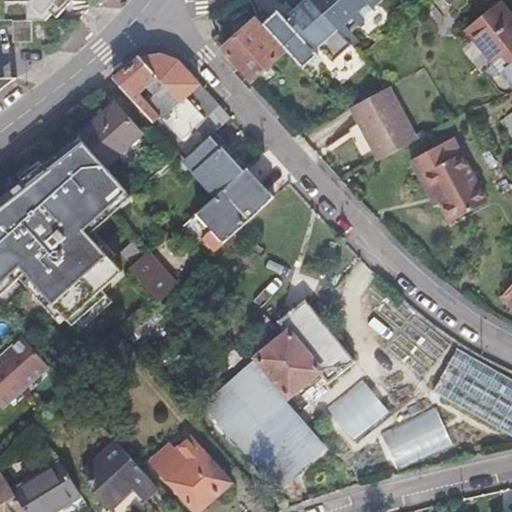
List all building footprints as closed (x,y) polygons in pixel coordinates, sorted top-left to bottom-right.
[(33,0),(34,2),(30,2),(30,22),(33,22),(47,22),(54,15),(59,19),(72,4),(67,0),(33,0)] [(284,52),(314,85),(362,43),(352,32),(372,13),(366,7),(372,0),(292,0),(260,26),(284,52)] [(441,27),(467,5),(467,0),(431,0),(424,6),(441,27)] [(511,18),(500,4),(465,33),(474,44),(477,42),(496,66),(502,60),(510,68),(505,72),(511,81),(511,18)] [(256,21),(221,52),(249,84),(284,52),(260,26),(256,21)] [(33,44),(33,22),(30,22),(13,22),(14,45),(33,44)] [(155,60),(139,61),(156,79),(147,88),(151,92),(146,96),(151,101),(147,105),(178,139),(181,143),(195,130),(206,142),(214,135),(229,122),(179,65),(164,60),(159,60),(155,60)] [(139,61),(112,83),(170,146),(178,139),(147,105),(138,96),(147,88),(156,79),(139,61)] [(10,84),(16,78),(0,78),(0,85),(2,90),(10,84)] [(378,163),(416,144),(385,90),(348,110),(357,126),(360,124),(365,132),(361,134),(378,163)] [(78,139),(104,169),(141,137),(115,107),(78,139)] [(511,141),(511,115),(499,124),(511,141)] [(360,124),(357,126),(361,134),(365,132),(360,124)] [(216,199),(246,170),(214,135),(206,142),(185,162),(184,164),(216,199)] [(104,169),(78,139),(0,203),(0,292),(18,277),(59,325),(66,319),(78,333),(114,302),(102,289),(119,274),(79,226),(122,190),(104,169)] [(425,179),(440,207),(450,226),(487,206),(453,142),(411,165),(420,182),(425,179)] [(201,241),(213,254),(273,200),(246,170),(216,199),(187,225),(192,230),(197,225),(203,232),(207,229),(211,233),(201,241)] [(435,210),(440,207),(425,179),(420,182),(435,210)] [(127,270),(157,304),(173,290),(163,280),(169,275),(159,264),(154,270),(143,257),(127,270)] [(511,291),(503,301),(511,308),(511,291)] [(286,335),(255,361),(286,399),(318,374),(327,386),(354,364),(304,303),(278,325),(286,335)] [(142,333),(160,318),(154,311),(136,327),(142,333)] [(117,340),(102,354),(95,360),(111,379),(133,359),(117,340)] [(511,436),(511,381),(456,350),(432,393),(511,438),(511,436)] [(255,361),(247,367),(279,405),(286,399),(255,361)] [(279,405),(247,367),(200,406),(271,493),(319,455),(279,405)] [(89,413),(72,395),(57,408),(74,426),(89,413)] [(144,502),(158,490),(117,445),(84,475),(95,487),(91,490),(110,511),(134,490),(144,502)] [(192,511),(198,511),(231,484),(202,451),(166,483),(192,511)] [(54,511),(79,497),(58,464),(31,481),(11,494),(22,511),(54,511)] [(28,475),(8,488),(11,494),(31,481),(28,475)] [(0,476),(0,511),(22,511),(11,494),(8,488),(0,476)]
